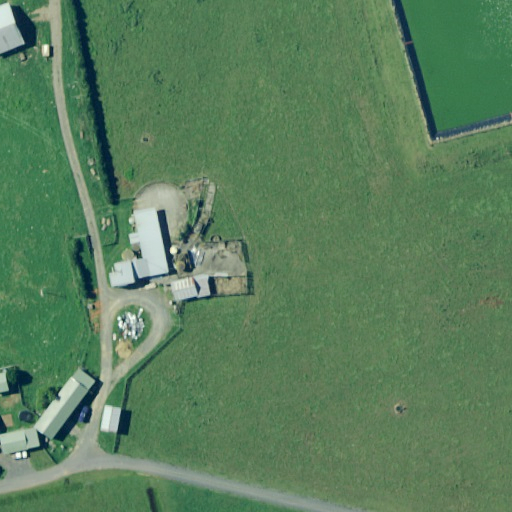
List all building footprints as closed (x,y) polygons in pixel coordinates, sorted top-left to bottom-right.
[(0,54),(23,46),(9,5),(0,8),(0,54)] [(167,273),(154,209),(134,213),(138,234),(128,236),(130,245),(140,243),(144,260),(118,265),(119,273),(112,275),(115,287),(137,283),(136,279),(167,273)] [(210,296),(207,277),(171,283),(174,302),(210,296)] [(95,382),(78,370),(35,428),(52,441),(95,382)] [(0,393),(10,392),(7,374),(0,375),(0,393)] [(121,410),(104,407),(101,432),(117,434),(121,410)] [(40,447),(36,429),(0,437),(0,441),(3,455),(40,447)]
